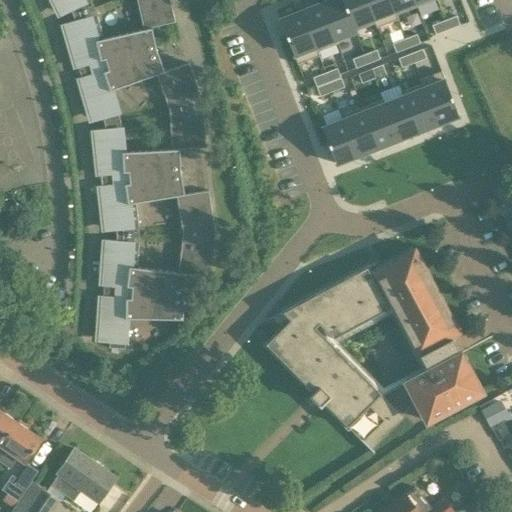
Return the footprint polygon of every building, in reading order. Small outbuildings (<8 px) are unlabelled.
[(55,0),(61,13),(69,9),(72,16),(89,9),(84,0),(55,0)] [(169,0),(134,0),(142,30),(98,40),(89,9),(72,16),(74,23),(66,25),(72,46),(68,47),(74,68),(77,67),(78,72),(156,50),(149,29),(175,23),(169,0)] [(329,0),(321,3),(335,39),(336,38),(356,31),(355,30),(342,0),(329,0)] [(365,0),(342,0),(355,30),(374,23),(375,23),(365,0)] [(389,0),(365,0),(375,23),(374,23),(376,27),(397,19),(396,15),(395,15),(389,0)] [(412,0),(389,0),(395,15),(396,15),(415,7),(412,0)] [(321,3),(301,11),(316,51),(317,51),(337,43),(336,38),(335,39),(321,3)] [(301,11),(279,19),(286,37),(297,64),(319,55),(317,51),(316,51),(301,11)] [(456,15),(444,20),(448,29),(460,25),(456,15)] [(444,20),(432,25),(435,34),(448,29),(444,20)] [(416,34),(405,38),(408,47),(420,43),(416,34)] [(405,38),(392,43),(395,52),(408,47),(405,38)] [(425,58),(422,48),(410,53),(414,62),(425,58)] [(376,49),(364,54),(368,63),(380,58),(376,49)] [(163,71),(156,50),(78,72),(80,78),(77,79),(83,99),(87,98),(93,119),(101,117),(103,124),(121,120),(112,89),(154,75),(167,111),(203,104),(188,63),(163,71)] [(410,53),(398,58),(401,67),(414,62),(410,53)] [(351,59),(355,68),(368,63),(364,54),(351,59)] [(382,64),(370,69),(374,78),(386,73),(382,64)] [(336,68),(324,73),(328,82),(340,77),(336,68)] [(370,69),(357,74),(361,83),(374,78),(370,69)] [(328,82),(324,73),(312,77),(316,87),(328,82)] [(340,77),(328,82),(332,91),(344,87),(340,77)] [(444,80),(423,88),(437,124),(458,115),(444,80)] [(328,82),(316,87),(320,96),(332,91),(328,82)] [(423,88),(403,96),(417,132),(437,124),(423,88)] [(403,96),(383,104),(397,139),(417,132),(403,96)] [(203,104),(167,111),(169,150),(124,152),(121,120),(103,124),(104,131),(96,132),(98,153),(94,154),(96,175),(99,175),(100,181),(180,172),(179,149),(205,148),(203,104)] [(383,104),(363,112),(377,147),(397,139),(383,104)] [(363,112),(343,120),(357,155),(377,147),(363,112)] [(343,120),(322,128),(336,163),(357,155),(343,120)] [(182,195),(180,172),(100,181),(100,186),(97,186),(100,208),(104,207),(106,229),(114,228),(115,235),(133,235),(130,203),(174,196),(180,234),(215,234),(208,191),(182,195)] [(511,180),(511,179),(489,189),(499,211),(511,206),(511,215),(502,219),(511,238),(511,237),(511,180)] [(133,235),(115,235),(115,243),(107,242),(105,264),(101,264),(99,285),(102,285),(102,291),(183,293),(185,274),(210,277),(215,234),(180,234),(176,273),(131,267),(133,235)] [(371,275),(366,267),(282,312),(289,320),(265,344),(313,392),(310,395),(320,405),(323,402),(371,450),(374,447),(404,418),(401,415),(415,401),(426,421),(481,392),(460,353),(458,354),(455,349),(457,349),(451,338),(448,339),(448,337),(457,331),(414,250),(375,271),(376,273),(371,275)] [(183,293),(102,291),(101,296),(99,296),(97,318),(101,318),(100,340),(108,340),(108,348),(119,349),(119,341),(125,341),(126,319),(182,320),(182,300),(183,293)] [(500,401),(482,410),(490,426),(508,416),(500,401)] [(0,444),(16,421),(0,409),(0,444)] [(16,421),(0,444),(0,462),(9,468),(16,458),(25,464),(42,439),(16,421)] [(58,475),(51,485),(73,500),(76,497),(92,508),(97,502),(99,503),(117,477),(74,447),(55,473),(58,475)] [(0,489),(17,501),(32,481),(39,472),(27,464),(13,484),(7,480),(0,489)] [(32,481),(17,501),(9,511),(49,511),(58,499),(32,481)] [(432,510),(414,487),(382,511),(452,511),(444,501),(432,510)]
